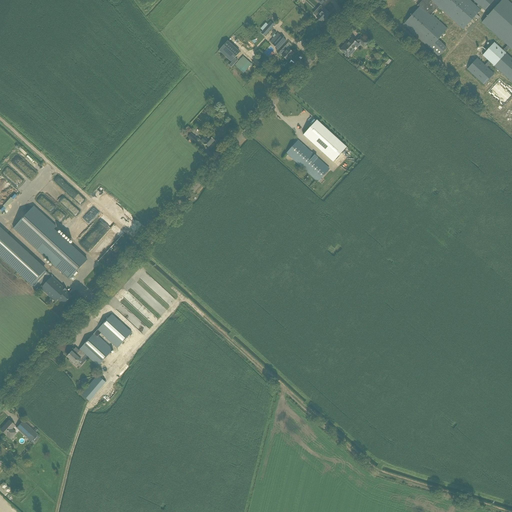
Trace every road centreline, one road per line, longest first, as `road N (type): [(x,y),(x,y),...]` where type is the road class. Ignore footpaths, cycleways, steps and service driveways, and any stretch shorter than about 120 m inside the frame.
road 1 (tertiary): [(0,401),(365,0)]
road 2 (track): [(134,254),(369,466),(504,511)]
